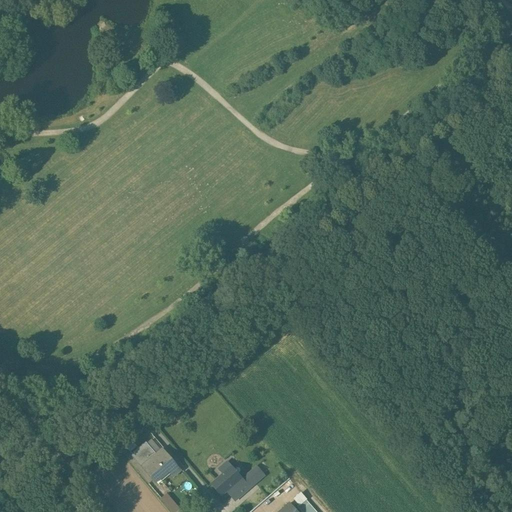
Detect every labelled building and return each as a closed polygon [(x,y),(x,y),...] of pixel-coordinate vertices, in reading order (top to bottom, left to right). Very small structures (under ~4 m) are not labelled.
[(156,457),(146,446),(133,457),(143,468),(156,457)] [(181,471),(163,450),(156,457),(143,468),(154,481),(167,471),(173,478),(181,471)] [(231,467),(211,485),(221,497),(242,480),(231,467)] [(242,480),(221,497),(230,507),(265,477),(257,467),(242,480)] [(275,475),(268,481),(276,490),(280,486),(278,485),(281,482),(275,475)] [(182,511),(167,495),(162,499),(172,511),(182,511)] [(319,511),(307,498),(299,506),(304,511),(319,511)]
